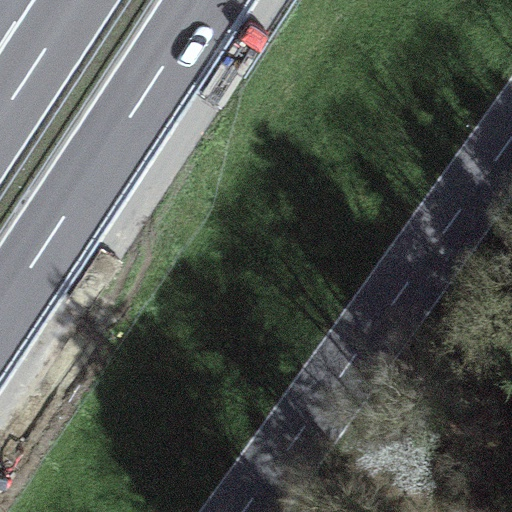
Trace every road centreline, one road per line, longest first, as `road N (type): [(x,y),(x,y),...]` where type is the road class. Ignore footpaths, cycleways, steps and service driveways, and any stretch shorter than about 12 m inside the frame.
road 1 (primary): [(241,511),(511,136)]
road 2 (motorway): [(0,312),(205,0)]
road 3 (motorway): [(76,0),(0,117)]
